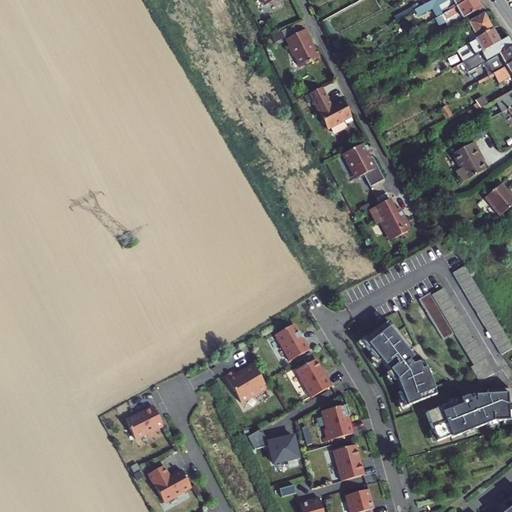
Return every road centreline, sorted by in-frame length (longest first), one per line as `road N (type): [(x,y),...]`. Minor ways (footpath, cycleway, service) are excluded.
road 1 (residential): [(300,0),(397,186)]
road 2 (residential): [(164,390),(228,511)]
